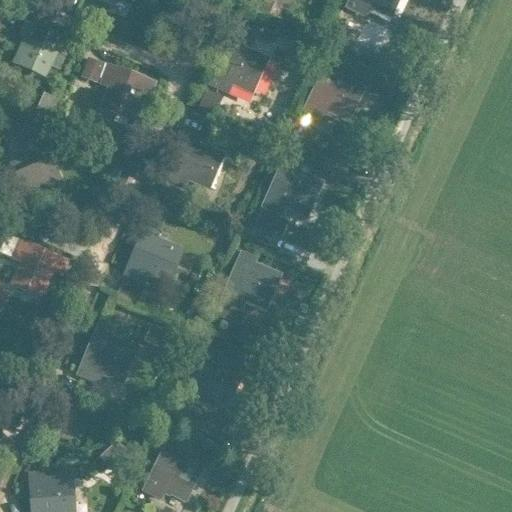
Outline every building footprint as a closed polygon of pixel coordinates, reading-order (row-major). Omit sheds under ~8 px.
[(249,0),(246,8),(259,14),(265,1),(261,0),(249,0)] [(395,0),(352,0),(348,8),(365,16),(369,7),(388,16),(395,0)] [(58,72),(71,44),(26,24),(21,35),(29,39),(18,64),(31,70),(29,74),(43,81),(49,68),(58,72)] [(335,26),(327,44),(361,59),(369,41),(335,26)] [(239,51),(241,46),(230,40),(210,84),(227,92),(231,83),(249,92),(263,62),(239,51)] [(83,75),(98,80),(103,66),(89,61),(83,75)] [(110,88),(103,108),(111,111),(130,118),(139,93),(150,97),(154,85),(144,81),(107,68),(103,79),(106,81),(104,86),(110,88)] [(306,111),(322,120),(326,111),(345,120),(360,91),(336,79),(339,74),(328,68),(306,111)] [(198,110),(214,117),(223,99),(206,91),(198,110)] [(44,96),(34,118),(46,123),(56,101),(44,96)] [(20,120),(5,126),(11,141),(26,135),(20,120)] [(291,141),(301,146),(308,133),(298,127),(291,141)] [(166,181),(183,188),(187,180),(206,188),(219,157),(194,147),(197,141),(185,136),(166,181)] [(11,166),(23,193),(42,185),(45,193),(62,186),(46,150),(11,166)] [(264,208),(281,215),(285,207),(304,215),(317,186),(293,175),(296,169),(285,164),(264,208)] [(158,197),(164,199),(162,205),(171,209),(173,203),(179,206),(184,193),(164,184),(158,197)] [(288,221),(260,209),(254,222),(282,235),(288,221)] [(145,232),(126,277),(143,284),(147,275),(165,283),(178,253),(154,242),(156,237),(145,232)] [(14,284),(23,288),(41,296),(52,272),(60,275),(65,264),(21,245),(14,261),(22,265),(14,284)] [(251,268),(254,262),(242,257),(223,302),(240,309),(244,300),(263,308),(275,278),(251,268)] [(119,294),(138,302),(143,291),(123,283),(119,294)] [(151,327),(144,342),(170,354),(177,339),(151,327)] [(232,340),(246,347),(253,333),(239,327),(232,340)] [(108,341),(110,336),(98,331),(80,376),(97,383),(100,374),(119,382),(132,351),(108,341)] [(186,396),(202,404),(206,395),(225,404),(239,374),(215,363),(218,358),(207,352),(186,396)] [(197,431),(211,438),(216,427),(203,421),(197,431)] [(134,464),(117,445),(100,461),(117,480),(134,464)] [(175,459),(177,454),(166,448),(145,491),(161,499),(165,491),(183,500),(198,471),(175,459)] [(30,478),(31,511),(70,511),(69,482),(42,483),(42,477),(30,478)]
